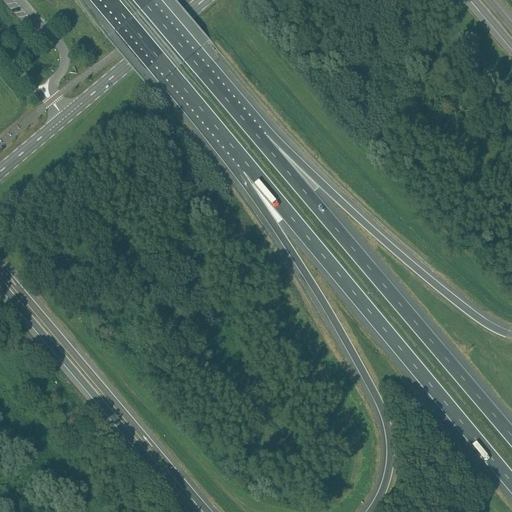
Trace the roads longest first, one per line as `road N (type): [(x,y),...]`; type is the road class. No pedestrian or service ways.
road 1 (motorway): [(245,164),(511,479)]
road 2 (motorway): [(245,164),(359,362),(385,429),(387,461),(366,511)]
road 3 (motorway): [(511,427),(257,136)]
road 4 (motorway): [(511,338),(257,136)]
road 5 (motorway): [(205,511),(0,267)]
road 6 (motorway): [(0,284),(189,511)]
road 7 (motorway): [(110,0),(245,164)]
road 8 (tertiary): [(60,122),(204,0)]
road 9 (motorway): [(257,136),(142,0)]
road 10 (unclassified): [(18,0),(62,51),(46,104)]
